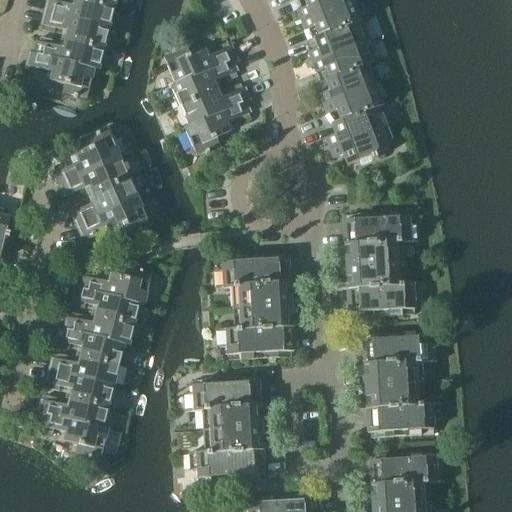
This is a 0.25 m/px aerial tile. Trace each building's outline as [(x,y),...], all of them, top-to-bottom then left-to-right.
[(114,9),(79,0),(75,0),(74,8),(61,4),(62,0),(50,0),(50,2),(46,1),(43,13),(109,30),(114,9)] [(116,0),(79,0),(114,9),(116,0)] [(351,0),(303,0),(307,8),(297,12),(301,22),(352,3),(351,0)] [(360,23),(352,3),(301,22),(305,32),(315,28),(318,38),(356,25),(360,23)] [(211,13),(205,4),(200,7),(205,16),(211,13)] [(109,30),(43,13),(40,26),(43,26),(42,31),(54,34),(55,29),(67,32),(65,41),(104,51),(109,30)] [(363,45),(356,25),(318,38),(314,40),(318,51),(309,54),(312,64),(363,45)] [(98,72),(104,51),(65,41),(63,49),(50,46),(52,41),(40,39),(39,44),(36,43),(33,55),(94,71),(98,72)] [(175,86),(233,62),(238,59),(232,47),(229,49),(227,44),(216,49),(218,53),(207,59),(203,50),(189,56),(186,49),(178,52),(177,50),(171,53),(172,55),(163,59),(175,86)] [(371,65),(363,45),(312,64),(316,74),(326,71),(329,80),(367,67),(371,65)] [(94,71),(33,55),(28,53),(25,66),(28,67),(27,72),(38,75),(40,70),(52,73),(50,82),(64,86),(62,94),(71,96),(71,98),(77,100),(77,97),(87,100),(94,71)] [(233,62),(175,86),(171,88),(180,108),(216,92),(213,84),(225,79),(227,83),(237,79),(235,74),(238,72),(233,62)] [(374,87),(367,67),(329,80),(325,82),(329,93),(319,96),(323,106),(374,87)] [(216,92),(180,108),(189,127),(247,103),(251,101),(245,89),(242,90),(240,86),(230,90),(232,95),(220,100),(216,92)] [(382,108),(374,87),(323,106),(327,116),(336,113),(340,122),(373,111),(382,108)] [(247,103),(189,127),(184,129),(197,157),(205,154),(206,156),(212,153),(211,151),(219,147),(216,140),(230,134),(226,125),(238,120),(240,125),(250,120),(248,115),(251,114),(247,103)] [(381,131),(373,111),(340,122),(331,126),(335,136),(326,140),(330,150),(381,131)] [(381,131),(330,150),(333,160),(343,156),(347,167),(359,162),(361,166),(377,160),(376,156),(388,151),(381,131)] [(58,187),(120,160),(108,132),(99,136),(98,134),(93,137),(93,139),(85,143),(88,150),(75,156),(78,164),(66,169),(64,165),(54,169),(56,174),(53,175),(58,187)] [(120,160),(58,187),(63,199),(66,198),(68,202),(79,197),(77,193),(89,188),(92,196),(128,180),(120,160)] [(128,180),(92,196),(96,204),(84,209),(82,205),(71,209),(73,214),(70,215),(75,227),(137,200),(128,180)] [(137,200),(75,227),(80,239),(83,237),(85,242),(96,237),(94,232),(106,227),(109,236),(123,230),(126,237),(135,233),(136,236),(142,233),(141,231),(149,227),(137,200)] [(345,269),(404,265),(402,245),(418,244),(417,226),(409,226),(408,213),(346,217),(346,222),(343,222),(345,269)] [(9,220),(0,217),(0,257),(2,250),(6,251),(10,234),(6,233),(9,220)] [(232,310),(291,307),(288,260),(284,261),(284,255),(222,259),(222,273),(214,273),(215,291),(231,290),(232,310)] [(404,265),(345,269),(348,315),(352,315),(352,320),(415,316),(414,303),(422,302),(421,284),(405,285),(404,265)] [(81,278),(78,289),(139,306),(144,307),(151,277),(142,275),(143,272),(137,271),(136,273),(127,271),(125,279),(111,275),(108,284),(96,281),(97,276),(86,274),(84,278),(81,278)] [(134,326),(139,306),(78,289),(74,288),(70,301),(74,302),(72,307),(84,310),(85,305),(98,308),(95,316),(134,326)] [(291,307),(232,310),(233,331),(218,331),(219,349),(227,349),(228,362),(290,359),(290,353),(293,353),(291,307)] [(128,347),(134,326),(95,316),(93,325),(81,322),(82,317),(71,314),(69,319),(66,318),(63,330),(124,346),(128,347)] [(119,367),(124,346),(63,330),(58,329),(55,342),(58,343),(57,348),(69,350),(70,346),(82,349),(80,357),(119,367)] [(365,388),(423,385),(422,364),(437,364),(436,346),(428,346),(428,333),(365,337),(365,342),(362,342),(365,388)] [(51,359),(48,371),(113,388),(119,367),(80,357),(78,366),(65,363),(67,358),(55,355),(54,360),(51,359)] [(113,388),(48,371),(45,384),(48,385),(47,390),(58,392),(59,387),(72,391),(70,399),(108,408),(113,388)] [(203,433),(261,430),(258,383),(255,384),(254,378),(192,382),(193,395),(185,396),(186,414),(202,413),(203,433)] [(424,405),(423,385),(365,388),(367,435),(371,434),(371,440),(434,436),(433,423),(441,422),(440,404),(424,405)] [(108,408),(70,399),(68,408),(55,405),(56,400),(45,397),(44,402),(40,401),(37,414),(42,415),(103,429),(108,408)] [(103,429),(42,415),(39,427),(42,428),(41,433),(52,435),(54,431),(66,434),(64,443),(78,446),(76,454),(85,456),(85,459),(91,460),(91,457),(100,460),(108,430),(103,429)] [(261,430),(203,433),(204,454),(188,454),(189,472),(197,472),(198,485),(261,481),(260,476),(264,476),(261,430)] [(445,484),(444,467),(436,467),(435,453),(372,457),(373,463),(369,463),(372,509),(430,506),(429,485),(445,484)] [(314,511),(313,501),(310,502),(310,496),(247,500),(247,511),(314,511)]
